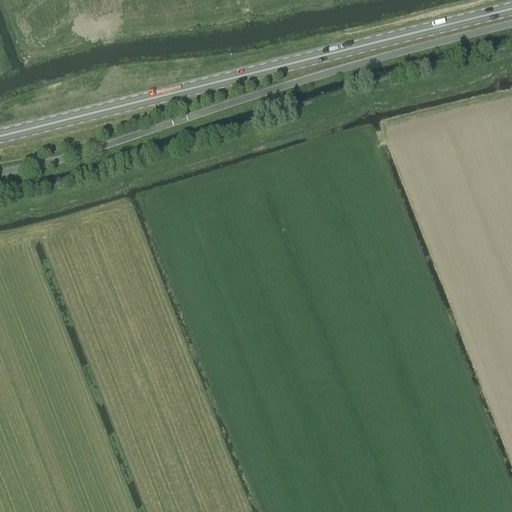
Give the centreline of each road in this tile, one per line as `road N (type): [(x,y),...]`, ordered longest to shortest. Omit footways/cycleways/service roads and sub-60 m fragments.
road 1 (unclassified): [(0,167),(511,23)]
road 2 (primary): [(0,133),(511,5)]
